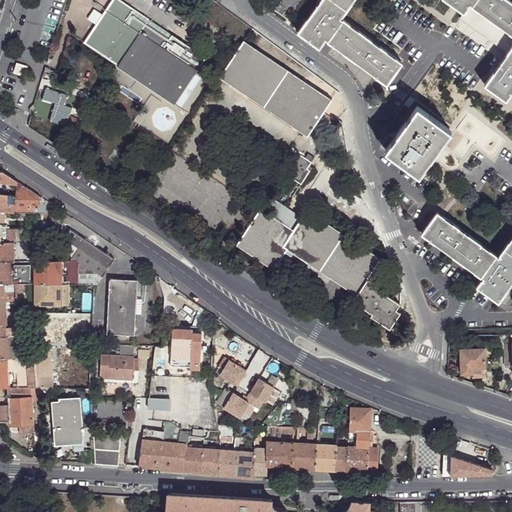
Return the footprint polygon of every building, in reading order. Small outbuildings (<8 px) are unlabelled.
[(184,41),(124,0),(111,0),(85,38),(120,63),(118,66),(174,104),(195,71),(203,58),(188,47),(181,57),(176,53),(184,41)] [(339,20),(345,11),(330,0),(320,0),(297,33),(318,48),(324,40),(327,41),(326,42),(348,58),(364,37),(342,21),(341,21),(339,20)] [(330,0),(345,11),(353,0),(330,0)] [(441,0),(460,13),(466,5),(491,23),(506,1),(504,0),(441,0)] [(511,46),(510,49),(511,50),(511,5),(506,1),(491,23),(511,38),(511,46)] [(458,18),(507,53),(510,49),(511,46),(511,38),(491,23),(466,5),(460,13),(458,18)] [(394,60),(364,37),(348,58),(379,81),(385,85),(401,65),(394,60)] [(307,137),(318,119),(331,100),(244,41),(220,77),(249,97),(262,76),(305,105),(292,125),(303,133),(307,137)] [(511,95),(511,50),(510,49),(507,53),(487,80),(483,86),(504,101),(508,95),(511,93),(511,95)] [(26,69),(17,66),(13,76),(23,78),(26,69)] [(262,76),(249,97),(292,125),(305,105),(262,76)] [(51,117),(67,122),(72,103),(65,101),(67,91),(46,84),(43,95),(56,99),(51,117)] [(417,108),(385,152),(418,177),(450,133),(417,108)] [(307,137),(304,142),(309,144),(323,122),(318,119),(307,137)] [(267,196),(283,173),(297,153),(304,142),(307,137),(303,133),(262,193),(267,196)] [(297,153),(283,173),(300,184),(309,171),(307,169),(311,162),(297,153)] [(0,172),(0,182),(18,185),(1,173),(0,172)] [(17,196),(14,213),(40,213),(41,199),(18,185),(17,196)] [(270,204),(267,196),(262,193),(255,203),(266,210),(270,204)] [(0,194),(0,213),(14,213),(17,196),(0,194)] [(298,216),(267,196),(270,204),(279,210),(276,216),(292,227),(298,216)] [(41,199),(40,213),(45,213),(52,213),(59,213),(41,199)] [(356,295),(367,280),(380,259),(307,211),(294,231),(260,209),(235,246),(273,270),(287,249),(356,295)] [(458,263),(473,242),(442,219),(436,214),(421,235),(458,263)] [(75,220),(69,229),(73,233),(80,223),(75,220)] [(0,229),(1,241),(4,240),(8,240),(8,230),(9,230),(10,229),(0,229)] [(70,256),(79,262),(79,274),(98,273),(103,276),(114,259),(73,233),(69,229),(68,229),(68,239),(70,256)] [(511,237),(503,251),(511,256),(511,237)] [(495,257),(473,242),(458,263),(480,278),(483,279),(476,288),(497,303),(511,282),(511,256),(503,251),(497,259),(495,257)] [(0,243),(0,261),(10,262),(14,262),(12,244),(7,244),(4,244),(1,244),(0,243)] [(0,261),(0,283),(3,284),(16,284),(30,284),(31,266),(14,266),(14,268),(10,268),(10,262),(0,261)] [(35,262),(35,284),(62,284),(62,262),(35,262)] [(98,273),(79,274),(78,280),(78,284),(94,284),(97,284),(98,273)] [(380,288),(367,280),(356,295),(361,298),(356,304),(372,315),(370,317),(389,329),(400,314),(395,311),(400,305),(385,295),(387,292),(380,288)] [(16,284),(16,293),(28,293),(30,284),(16,284)] [(62,284),(35,284),(35,305),(62,305),(62,284)] [(135,334),(138,284),(110,284),(107,333),(135,334)] [(0,294),(0,307),(5,307),(4,302),(14,302),(14,307),(17,306),(17,297),(7,298),(3,299),(2,295),(0,294)] [(0,307),(0,324),(4,324),(18,324),(17,310),(13,311),(14,314),(11,314),(11,309),(4,309),(5,307),(0,307)] [(0,324),(0,337),(14,336),(14,326),(4,327),(4,324),(0,324)] [(193,328),(173,328),(171,366),(191,367),(191,369),(200,370),(202,333),(193,332),(193,328)] [(212,340),(213,332),(205,332),(205,339),(212,340)] [(53,387),(51,350),(36,350),(32,350),(17,350),(16,336),(14,336),(0,337),(0,388),(7,389),(7,385),(7,367),(26,365),(28,388),(38,388),(53,387)] [(134,346),(121,346),(121,356),(101,354),(99,378),(132,380),(133,370),(139,370),(139,359),(133,359),(134,356),(134,346)] [(459,374),(472,375),(472,369),(484,369),(484,349),(474,349),(474,346),(468,347),(468,349),(459,349),(459,374)] [(224,371),(221,377),(238,387),(247,371),(225,359),(219,369),(224,371)] [(259,379),(247,401),(225,390),(217,404),(249,422),(257,407),(260,409),(264,401),(267,402),(274,387),(259,379)] [(31,398),(41,398),(41,388),(38,388),(28,388),(25,388),(18,388),(7,389),(9,425),(17,425),(32,424),(33,424),(31,398)] [(148,397),(148,408),(170,408),(171,397),(148,397)] [(55,446),(83,445),(81,398),(59,399),(59,403),(53,403),(55,446)] [(349,430),(349,431),(368,432),(369,412),(369,409),(349,408),(349,430)] [(32,424),(17,425),(18,433),(32,432),(32,424)] [(320,432),(337,432),(337,429),(338,424),(320,424),(320,432)] [(139,466),(182,471),(185,446),(185,443),(163,441),(165,427),(143,425),(139,466)] [(347,471),(367,473),(368,447),(368,439),(368,432),(349,431),(348,434),(348,436),(355,436),(354,439),(356,439),(356,447),(348,446),(348,447),(347,471)] [(119,436),(93,434),(95,463),(118,464),(119,436)] [(267,474),(267,467),(266,466),(266,450),(259,449),(259,437),(254,437),(253,453),(253,474),(254,474),(267,474)] [(266,466),(267,467),(292,468),(292,443),(273,442),(266,442),(266,450),(266,466)] [(292,443),(292,468),(313,469),(313,444),(292,443)] [(316,469),(337,471),(337,447),(337,445),(317,444),(316,469)] [(182,471),(202,473),(203,448),(187,446),(185,446),(182,471)] [(337,471),(347,471),(348,447),(337,447),(337,471)] [(368,447),(367,473),(377,473),(378,448),(368,447)] [(202,473),(217,475),(218,449),(203,448),(202,473)] [(217,475),(232,477),(233,451),(218,449),(217,475)] [(254,479),(254,474),(253,474),(253,453),(233,451),(232,477),(254,479)] [(444,454),(443,477),(466,476),(491,474),(491,469),(444,454)] [(270,499),(168,492),(167,511),(286,511),(287,511),(276,507),(270,499)] [(375,511),(377,501),(351,500),(351,501),(348,507),(344,511),(341,511),(375,511)] [(414,511),(415,501),(400,501),(399,511),(414,511)]
